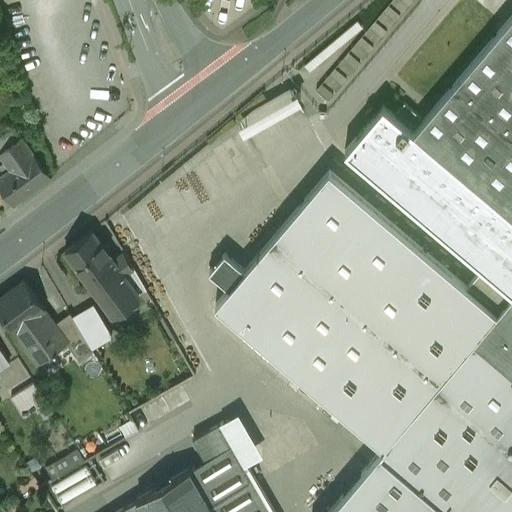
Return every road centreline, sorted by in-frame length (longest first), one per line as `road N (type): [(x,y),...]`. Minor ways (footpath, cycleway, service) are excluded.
road 1 (tertiary): [(0,256),(197,103)]
road 2 (tertiary): [(197,103),(325,0)]
